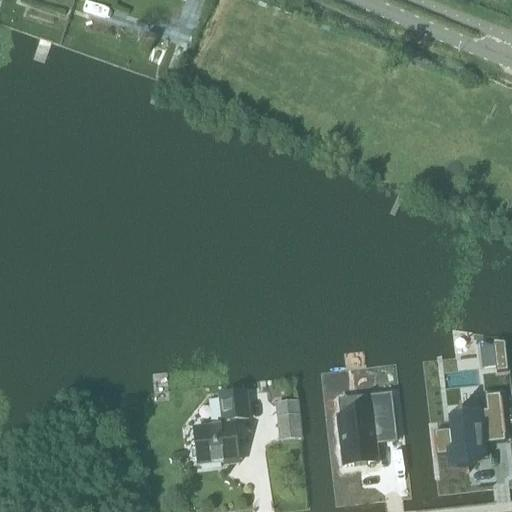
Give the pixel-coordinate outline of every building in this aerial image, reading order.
[(494,349),(480,348),(483,371),(496,369),(497,374),(508,373),(505,345),(494,344),(494,349)] [(239,466),(234,424),(249,422),(246,394),(218,397),(222,427),(194,431),(198,468),(224,465),(224,468),(239,466)] [(435,440),(434,441),(435,452),(436,452),(437,458),(447,457),(448,470),(466,472),(466,476),(469,475),(469,473),(488,460),(487,459),(486,447),(506,444),(505,435),(502,408),(500,396),(485,398),(487,413),(482,413),(482,411),(462,413),(462,411),(459,411),(459,414),(448,421),(449,423),(450,433),(435,435),(435,440)] [(360,417),(338,420),(344,469),(354,468),(354,469),(368,467),(378,465),(376,448),(379,447),(378,442),(395,440),(395,445),(397,445),(391,397),(358,401),(360,417)] [(299,404),(275,407),(279,444),(302,442),(299,404)]
